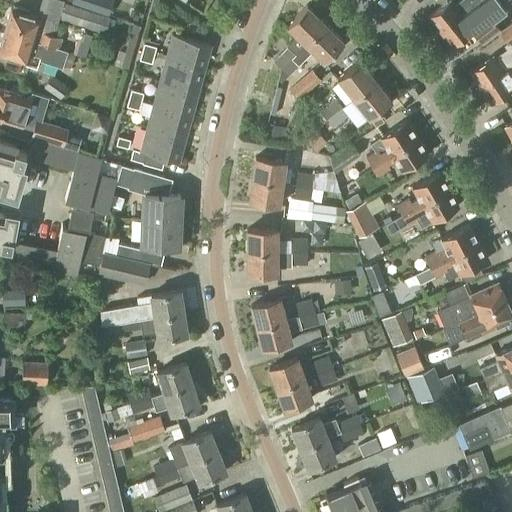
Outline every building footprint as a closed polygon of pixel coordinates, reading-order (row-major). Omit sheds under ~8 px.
[(73,0),(72,2),(108,15),(113,0),(73,0)] [(478,2),(480,0),(461,0),(455,6),(450,0),(428,17),(440,32),(462,15),(478,2)] [(462,38),(472,30),(483,44),(502,29),(495,19),(507,10),(498,0),(480,0),(478,2),(440,32),(451,46),(453,45),(455,48),(464,41),(462,38)] [(105,34),(106,30),(110,19),(110,18),(63,2),(58,18),(105,34)] [(326,22),(307,4),(287,26),(297,35),(286,46),(288,47),(274,61),(281,69),(296,54),(306,44),(305,44),(326,22)] [(11,8),(4,31),(34,39),(58,46),(59,47),(62,38),(53,35),(58,18),(38,12),(36,16),(29,14),(29,11),(12,5),(11,8)] [(110,19),(106,30),(113,32),(117,21),(110,19)] [(305,44),(306,44),(324,62),(344,40),(326,22),(305,44)] [(511,66),(511,22),(499,31),(507,42),(504,45),(506,49),(494,58),(492,55),(469,71),(480,87),(511,66)] [(59,47),(34,39),(4,31),(0,42),(0,54),(27,63),(29,54),(40,57),(39,60),(62,68),(63,65),(71,68),(74,57),(67,55),(68,51),(59,48),(59,47)] [(91,36),(80,32),(74,52),(85,56),(91,36)] [(165,58),(204,68),(210,44),(172,34),(165,58)] [(144,43),(142,51),(154,55),(156,47),(144,43)] [(152,63),(154,55),(142,51),(139,60),(152,63)] [(303,61),(296,54),(281,69),(288,76),(303,61)] [(198,91),(204,68),(165,58),(159,81),(198,91)] [(353,98),(376,80),(360,59),(337,78),(353,98)] [(511,66),(480,87),(491,103),(511,88),(511,66)] [(298,101),(305,95),(322,80),(312,69),(288,89),(298,101)] [(60,99),(68,87),(52,75),(43,87),(60,99)] [(376,80),(353,98),(369,118),(392,100),(376,80)] [(191,114),(198,91),(159,81),(153,104),(191,114)] [(35,121),(23,118),(29,98),(18,95),(18,94),(0,87),(0,119),(10,122),(6,134),(31,141),(33,138),(77,151),(81,137),(68,133),(69,129),(36,119),(35,121)] [(141,101),(143,93),(131,89),(129,97),(141,101)] [(139,109),(141,101),(129,97),(127,106),(139,109)] [(320,112),(326,120),(343,106),(336,98),(320,112)] [(185,137),(191,114),(153,104),(147,127),(185,137)] [(343,106),(326,120),(332,128),(349,115),(343,106)] [(372,166),(417,137),(406,120),(380,138),(379,137),(369,143),(374,150),(365,156),(372,166)] [(279,139),(284,126),(267,122),(264,136),(279,139)] [(179,161),(185,137),(147,127),(140,151),(133,149),(130,159),(142,163),(142,164),(162,169),(165,157),(179,161)] [(322,151),(332,141),(320,130),(310,141),(322,151)] [(128,148),(131,139),(118,136),(116,145),(128,148)] [(417,137),(372,166),(378,176),(391,168),(388,164),(394,160),(402,171),(428,153),(417,137)] [(15,149),(16,145),(0,140),(0,184),(3,186),(2,189),(14,192),(26,153),(15,149)] [(69,214),(69,215),(90,219),(92,209),(87,208),(88,204),(107,210),(116,180),(97,174),(101,160),(34,140),(29,155),(74,168),(65,198),(77,201),(76,206),(72,205),(70,214),(69,214)] [(360,155),(352,144),(330,159),(334,173),(360,155)] [(253,179),(282,183),(282,181),(290,182),(292,169),(284,168),(285,161),(256,157),(253,179)] [(144,195),(143,219),(182,221),(183,205),(180,205),(180,195),(168,195),(169,192),(161,190),(164,177),(134,168),(133,169),(121,166),(116,185),(128,188),(127,190),(144,195)] [(408,197),(396,204),(402,215),(403,215),(449,189),(439,171),(412,187),(418,197),(411,201),(408,197)] [(314,174),(309,173),(297,172),(295,185),(312,188),(312,187),(314,174)] [(279,205),(282,183),(253,179),(250,200),(279,205)] [(295,185),(293,198),(310,201),(312,188),(295,185)] [(408,226),(417,220),(421,228),(459,206),(449,189),(403,215),(402,215),(408,226)] [(344,199),(349,209),(362,202),(357,193),(344,199)] [(365,201),(362,202),(349,209),(346,210),(348,217),(359,237),(379,227),(365,201)] [(344,222),(345,207),(337,206),(312,203),(310,218),(335,222),(344,222)] [(0,245),(11,248),(17,213),(5,211),(4,215),(0,214),(0,245)] [(88,229),(90,219),(69,215),(68,225),(74,226),(73,230),(61,227),(55,258),(14,250),(12,262),(76,275),(79,261),(99,265),(104,236),(85,232),(85,228),(88,229)] [(150,263),(149,264),(160,266),(164,252),(165,247),(178,247),(178,238),(181,238),(182,221),(143,219),(142,246),(141,248),(117,243),(115,254),(150,263)] [(469,224),(441,239),(441,238),(431,243),(435,250),(424,256),(429,267),(430,267),(478,242),(469,224)] [(277,252),(307,251),(307,239),(277,238),(277,230),(248,229),(248,251),(277,252)] [(448,279),(459,274),(487,260),(478,242),(430,267),(429,267),(415,274),(420,284),(434,277),(444,273),(448,279)] [(115,254),(102,251),(97,274),(144,285),(149,264),(150,263),(115,254)] [(277,252),(248,251),(248,273),(277,273),(277,267),(292,267),(292,265),(307,265),(307,251),(277,252)] [(373,291),(386,286),(377,262),(364,267),(373,291)] [(341,265),(342,276),(362,275),(361,264),(341,265)] [(341,295),(358,296),(358,278),(342,277),(341,295)] [(444,327),(506,300),(498,282),(472,294),(466,282),(444,292),(449,304),(436,310),(444,327)] [(23,308),(24,290),(4,289),(4,290),(3,307),(23,308)] [(104,324),(118,322),(184,311),(180,290),(151,295),(152,301),(102,309),(104,324)] [(257,326),(286,319),(281,298),(252,305),(257,326)] [(295,303),(298,316),(315,312),(312,299),(295,303)] [(511,313),(506,300),(444,327),(444,328),(457,322),(466,342),(488,332),(487,330),(511,318),(511,313)] [(401,310),(380,319),(392,346),(412,338),(406,322),(410,320),(412,311),(411,308),(402,311),(401,310)] [(184,311),(118,322),(120,332),(141,329),(142,334),(157,331),(158,338),(187,333),(184,311)] [(302,329),(318,324),(315,312),(298,316),(302,329)] [(356,318),(338,321),(340,336),(358,334),(356,318)] [(286,319),(257,326),(262,347),(291,340),(286,319)] [(422,327),(412,331),(415,339),(425,335),(424,333),(422,327)] [(127,359),(147,356),(144,340),(124,343),(127,359)] [(415,346),(396,354),(404,375),(424,367),(415,346)] [(484,379),(511,366),(511,346),(495,354),(497,359),(479,367),(484,379)] [(312,361),(317,374),(333,367),(328,355),(312,361)] [(130,374),(150,369),(147,357),(127,362),(130,374)] [(276,388),(305,378),(298,357),(269,368),(276,388)] [(47,385),(47,362),(22,361),(22,384),(47,385)] [(164,392),(193,383),(186,361),(157,371),(164,392)] [(511,387),(511,366),(484,379),(489,391),(508,382),(510,389),(511,387)] [(333,367),(317,374),(321,386),(337,380),(333,367)] [(305,378),(276,388),(284,408),(312,398),(305,378)] [(481,393),(477,382),(464,388),(468,398),(481,393)] [(164,392),(151,396),(129,403),(133,413),(155,406),(156,411),(169,407),(171,413),(200,404),(193,383),(164,392)] [(80,386),(82,396),(97,396),(94,386),(80,386)] [(127,394),(129,403),(151,396),(148,387),(127,394)] [(451,411),(459,407),(464,406),(457,390),(444,395),(451,411)] [(82,396),(85,406),(99,406),(97,396),(82,396)] [(0,399),(0,419),(11,419),(11,399),(0,399)] [(511,401),(500,406),(500,405),(458,424),(469,449),(508,432),(510,435),(511,434),(511,401)] [(87,416),(101,416),(100,412),(99,406),(85,406),(87,416)] [(232,413),(212,417),(215,428),(234,424),(232,413)] [(292,428),(300,449),(327,438),(339,433),(360,424),(356,414),(337,422),(335,418),(322,423),(319,417),(292,428)] [(87,416),(89,426),(104,426),(101,416),(87,416)] [(111,451),(134,444),(133,443),(135,442),(165,431),(159,416),(128,427),(130,432),(107,439),(111,451)] [(343,441),(364,433),(360,424),(339,433),(343,441)] [(104,426),(89,426),(92,436),(106,436),(104,426)] [(383,447),(395,442),(389,428),(377,433),(383,447)] [(174,457),(178,466),(219,450),(210,430),(182,441),(170,446),(174,457)] [(92,436),(94,446),(108,446),(106,436),(92,436)] [(362,456),(380,448),(375,437),(358,445),(362,456)] [(327,438),(300,449),(309,469),(336,458),(333,451),(327,438)] [(94,446),(97,456),(111,456),(108,446),(94,446)] [(178,466),(157,475),(161,484),(180,476),(183,481),(196,475),(199,481),(227,470),(219,450),(178,466)] [(97,456),(99,466),(113,466),(111,456),(97,456)] [(157,475),(178,466),(174,457),(153,466),(157,475)] [(99,466),(101,476),(115,476),(113,466),(99,466)] [(104,486),(118,486),(115,476),(101,476),(104,486)] [(399,511),(437,511),(464,503),(493,494),(488,480),(399,509),(399,511)] [(332,511),(373,511),(360,482),(326,496),(332,511)] [(165,510),(192,499),(186,483),(158,494),(165,510)] [(104,486),(106,497),(120,497),(118,486),(104,486)] [(219,511),(251,511),(245,493),(217,504),(219,511)] [(498,511),(493,494),(464,503),(466,511),(498,511)] [(106,497),(108,507),(122,507),(120,497),(106,497)] [(174,511),(196,511),(192,500),(173,507),(174,511)]
